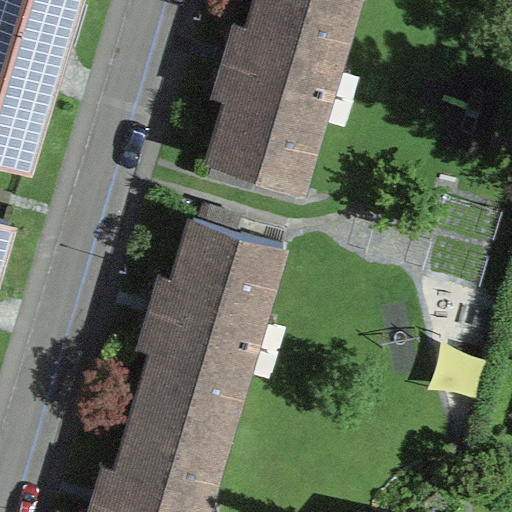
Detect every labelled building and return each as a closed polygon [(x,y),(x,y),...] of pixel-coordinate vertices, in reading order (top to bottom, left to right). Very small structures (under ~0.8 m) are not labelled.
[(74,0),(0,0),(0,153),(26,161),(49,85),(52,86),(52,84),(50,84),(53,74),(56,65),(58,65),(59,64),(56,63),(74,0)] [(323,63),(337,62),(355,0),(257,0),(249,28),(262,32),(252,66),(243,93),(230,89),(211,155),(301,182),(323,109),(312,101),(323,63)] [(168,344),(155,340),(136,405),(226,431),(248,360),(237,351),(248,314),(262,313),(284,240),(194,213),(174,279),(187,283),(177,317),(168,344)] [(0,215),(0,249),(9,218),(0,215)] [(205,503),(226,431),(136,405),(117,469),(130,473),(120,507),(118,511),(188,511),(191,504),(205,503)]
